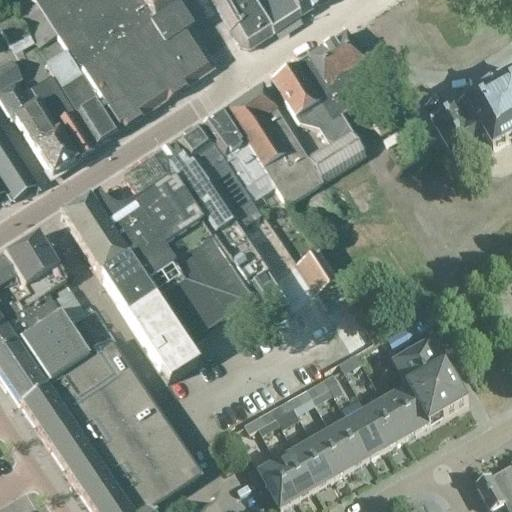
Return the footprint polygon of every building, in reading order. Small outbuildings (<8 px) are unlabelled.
[(46,47),(56,40),(119,135),(121,133),(117,127),(137,114),(140,118),(142,117),(141,116),(147,112),(147,113),(149,112),(149,111),(154,108),(155,108),(156,107),(156,106),(162,103),(164,102),(161,98),(182,84),(184,88),(186,87),(191,83),(191,84),(193,83),(193,82),(198,79),(198,80),(200,78),(199,78),(204,75),(205,75),(206,74),(205,72),(201,67),(202,66),(201,64),(200,65),(196,60),(198,59),(196,57),(195,58),(191,52),(193,51),(192,49),(190,50),(187,45),(188,44),(187,42),(185,43),(182,38),(190,33),(168,0),(33,0),(31,2),(18,21),(38,52),(46,47)] [(208,0),(218,17),(223,14),(233,31),(228,34),(239,53),(249,55),(272,40),(247,0),(208,0)] [(247,0),(272,40),(299,23),(285,0),(269,0),(268,1),(267,0),(247,0)] [(267,0),(268,1),(268,0),(286,0),(300,22),(334,0),(267,0)] [(10,52),(29,41),(20,25),(1,36),(10,52)] [(339,121),(355,112),(381,96),(365,70),(345,38),(270,86),(298,130),(317,136),(326,150),(306,163),(322,188),(365,162),(339,121)] [(116,137),(97,107),(81,81),(80,82),(65,57),(45,69),(77,119),(75,120),(94,150),(97,148),(100,151),(106,147),(106,143),(116,137)] [(0,69),(0,95),(17,85),(5,66),(0,69)] [(511,77),(431,124),(451,158),(484,139),(492,153),(504,146),(505,146),(511,141),(511,77)] [(93,155),(61,100),(50,83),(29,96),(75,167),(93,155)] [(73,168),(74,168),(27,95),(20,99),(14,90),(0,98),(0,109),(11,126),(14,124),(32,153),(32,154),(47,176),(51,181),(50,181),(51,183),(52,182),(52,181),(73,168)] [(286,212),(321,190),(274,115),(275,115),(261,92),(259,93),(265,101),(231,122),(226,114),(224,116),(263,175),(286,212)] [(265,181),(248,154),(224,116),(201,131),(224,163),(226,165),(226,169),(237,184),(244,194),(265,181)] [(380,140),(395,131),(388,119),(373,129),(380,140)] [(260,222),(223,166),(198,133),(173,149),(190,169),(192,167),(208,189),(233,226),(240,237),(260,222)] [(0,200),(4,198),(10,207),(36,191),(0,135),(0,200)] [(173,149),(151,164),(171,185),(172,184),(187,205),(191,202),(215,238),(233,226),(208,189),(192,167),(190,169),(173,149)] [(96,199),(87,205),(111,241),(189,358),(188,357),(206,345),(202,340),(246,312),(252,321),(246,325),(252,335),(267,325),(255,305),(253,306),(168,187),(171,185),(151,164),(132,176),(134,180),(124,186),(136,205),(127,212),(120,215),(113,215),(107,212),(102,207),(96,199)] [(60,222),(160,377),(167,388),(196,370),(189,358),(111,241),(87,205),(60,222)] [(46,301),(64,289),(65,288),(36,241),(2,262),(2,263),(19,292),(22,297),(26,305),(16,312),(20,318),(46,301)] [(317,256),(315,257),(295,271),(315,301),(337,287),(317,256)] [(19,292),(2,263),(0,264),(0,331),(11,324),(2,312),(0,312),(0,292),(1,292),(14,313),(16,312),(26,305),(22,297),(19,292)] [(240,263),(231,268),(236,276),(245,271),(240,263)] [(290,305),(287,307),(291,312),(312,297),(293,268),(274,281),(290,305)] [(250,288),(272,322),(288,311),(266,278),(250,288)] [(87,323),(69,297),(64,289),(46,301),(89,364),(19,410),(87,511),(159,511),(201,484),(111,349),(99,357),(79,328),(87,323)] [(20,318),(11,324),(0,331),(0,381),(19,410),(89,364),(46,301),(20,318)] [(394,355),(411,345),(404,333),(387,343),(394,355)] [(406,393),(383,406),(406,445),(468,410),(431,346),(392,368),(406,393)] [(356,361),(347,366),(352,375),(361,370),(356,361)] [(328,394),(337,389),(332,380),(323,386),(328,394)] [(311,392),(305,396),(310,404),(328,394),(323,386),(311,392)] [(305,396),(288,406),(293,414),(310,404),(305,396)] [(288,406),(270,416),(275,424),(279,422),(283,428),(296,421),(292,415),(293,414),(288,406)] [(383,406),(365,417),(387,456),(406,445),(383,406)] [(270,416),(252,426),(257,435),(261,441),(279,431),(275,424),(270,416)] [(387,456),(365,417),(347,427),(369,466),(387,456)] [(257,435),(252,426),(243,431),(249,440),(257,435)] [(347,427),(329,437),(352,476),(369,466),(347,427)] [(352,476),(329,437),(311,447),(334,486),(352,476)] [(334,486),(311,447),(294,457),(316,496),(334,486)] [(316,496),(294,457),(282,464),(278,457),(272,460),(276,467),(298,506),(316,496)] [(288,511),(298,506),(276,467),(258,478),(277,511),(288,511)] [(511,511),(511,469),(511,470),(511,471),(489,483),(472,493),(482,511),(499,511),(503,510),(504,511),(511,511)]
